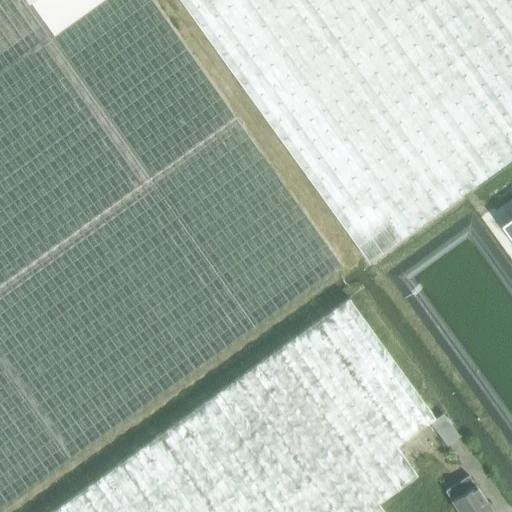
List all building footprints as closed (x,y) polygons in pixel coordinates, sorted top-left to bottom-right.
[(0,0),(0,509),(88,446),(341,265),(208,79),(150,0),(102,0),(51,36),(28,3),(25,0),(0,0)] [(511,0),(180,0),(275,131),(369,261),(511,158),(511,0)] [(387,511),(379,501),(381,500),(360,471),(396,445),(395,445),(399,442),(434,416),(346,298),(107,471),(49,511),(387,511)] [(442,413),(429,422),(446,445),(458,436),(442,413)] [(396,445),(360,471),(381,500),(417,474),(397,448),(396,445)] [(468,475),(444,491),(458,511),(488,511),(492,510),(480,492),(468,475)]
